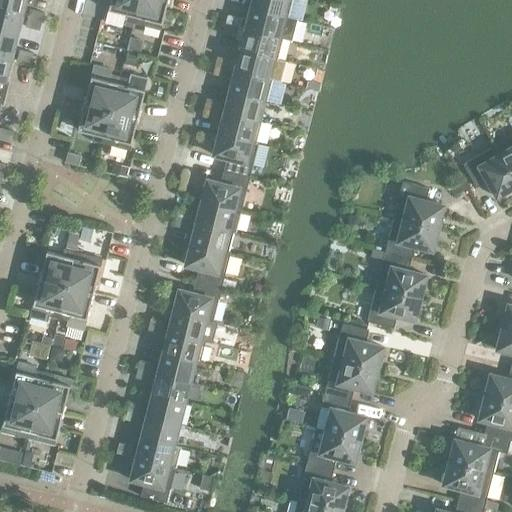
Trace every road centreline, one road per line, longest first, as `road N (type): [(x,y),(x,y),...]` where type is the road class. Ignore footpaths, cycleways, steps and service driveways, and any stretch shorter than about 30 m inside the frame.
road 1 (residential): [(75,511),(205,0)]
road 2 (residential): [(382,511),(410,403),(441,384),(476,251),(511,230)]
road 3 (residential): [(0,290),(73,0)]
